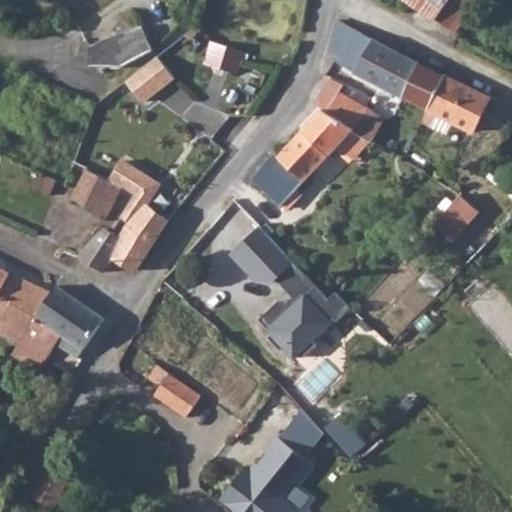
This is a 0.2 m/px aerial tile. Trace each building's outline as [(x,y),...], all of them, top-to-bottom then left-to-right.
[(404,0),(433,21),(448,0),(404,0)] [(436,94),(444,77),(435,72),(337,20),(331,50),(339,55),(338,61),(358,75),(429,109),(436,94)] [(146,28),(94,48),(93,67),(125,69),(157,52),(146,28)] [(213,41),(205,64),(238,76),(246,53),(213,41)] [(160,58),(129,81),(146,103),(177,80),(160,58)] [(488,99),(444,77),(436,94),(429,109),(472,130),(488,99)] [(353,129),(367,106),(341,92),(328,111),(353,129)] [(353,130),(372,143),(385,121),(367,106),(353,129),(353,130)] [(330,155),(341,144),(353,130),(353,129),(328,111),(323,108),(303,130),(330,155)] [(276,151),(251,177),(282,206),(314,173),(330,155),(303,130),(281,154),(276,151)] [(366,167),(383,150),(372,143),(353,130),(341,144),(366,167)] [(131,222),(123,235),(113,257),(137,271),(169,219),(149,204),(161,184),(124,161),(112,180),(123,186),(137,194),(121,217),(131,222)] [(108,217),(123,186),(112,180),(87,168),(72,199),(108,217)] [(57,180),(43,174),(36,188),(49,196),(57,180)] [(461,193),(434,223),(452,241),(481,211),(461,193)] [(105,271),(113,257),(123,235),(112,231),(105,228),(79,256),(105,271)] [(294,261),(267,232),(238,259),(258,281),(272,282),(276,278),(294,261)] [(316,285),(294,261),(276,278),(293,296),(287,301),(292,307),(298,302),(295,299),(302,292),(305,295),(316,285)] [(0,330),(20,343),(52,292),(0,265),(0,313),(2,314),(0,318),(0,330)] [(298,302),(292,307),(287,301),(286,300),(279,299),(259,318),(272,333),(268,337),(280,350),(284,346),(294,356),(304,356),(317,344),(312,339),(334,319),(336,321),(352,307),(337,292),(330,300),(316,285),(305,295),(302,292),(295,299),(298,302)] [(104,318),(56,286),(52,292),(20,343),(47,359),(57,343),(63,335),(86,349),(104,318)] [(79,358),(86,349),(63,335),(57,343),(79,358)] [(14,351),(13,354),(40,371),(47,359),(20,343),(14,351)] [(161,386),(156,394),(188,417),(203,395),(160,365),(150,377),(161,386)] [(342,412),(327,427),(355,455),(370,440),(342,412)] [(246,467),(222,498),(239,511),(287,511),(293,504),(284,497),(298,481),(301,483),(316,465),(278,435),(266,451),(269,454),(253,473),(246,467)] [(31,495),(37,499),(53,509),(70,480),(58,473),(48,467),(31,495)]
